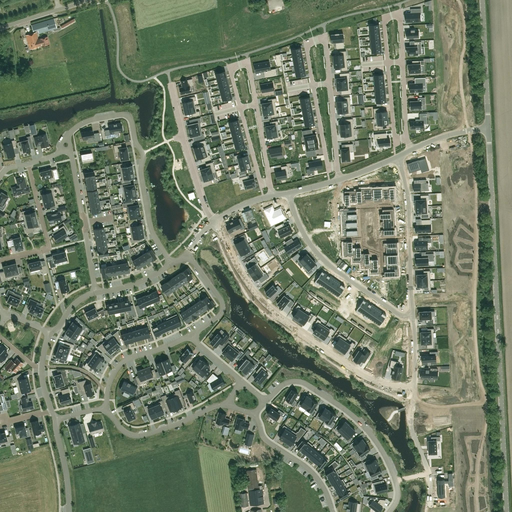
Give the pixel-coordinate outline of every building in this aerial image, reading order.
[(411,13),(406,14),(406,22),(420,22),(420,13),(421,13),(421,9),(412,9),(412,13),(411,13)] [(75,20),(74,18),(60,26),(62,28),(75,20)] [(31,25),(33,30),(37,29),(39,34),(57,28),(54,19),(31,25)] [(411,31),(407,31),(407,38),(419,38),(419,31),(415,31),(415,30),(411,30),(411,31)] [(40,46),(45,45),(49,43),(47,37),(38,39),(36,32),(26,35),(30,49),(40,46)] [(335,35),(331,35),(332,43),(334,42),(336,42),(336,49),(344,48),(343,41),(344,41),(343,34),(339,34),(339,33),(335,34),(335,35)] [(410,47),(406,47),(406,52),(408,52),(408,55),(415,55),(415,56),(419,56),(419,55),(421,54),(420,47),(421,47),(421,42),(414,42),(414,47),(410,47)] [(340,55),(333,56),(334,62),(347,60),(346,51),(340,52),(340,55)] [(334,63),(333,63),(333,67),(334,67),(334,68),(341,67),(341,71),(348,70),(347,60),(334,62),(334,63)] [(412,64),(408,65),(408,69),(409,69),(409,73),(410,73),(410,74),(415,74),(415,72),(421,72),(420,66),(423,66),(423,61),(414,61),(414,64),(412,64)] [(269,62),(254,64),(256,73),(264,71),(265,77),(277,75),(276,69),(271,70),(269,62)] [(336,79),(335,80),(336,84),(337,83),(337,84),(349,83),(348,78),(350,78),(349,73),(340,74),(340,78),(336,78),(336,79)] [(415,84),(410,84),(410,92),(423,92),(422,84),(426,84),(426,78),(415,78),(415,84)] [(183,87),(180,88),(181,94),(191,92),(190,86),(193,85),(192,79),(181,81),(182,85),(183,87)] [(273,83),(261,85),(262,92),(274,90),(273,83)] [(337,85),(336,85),(336,89),(337,89),(337,90),(341,90),(342,94),(351,94),(351,89),(349,89),(349,83),(337,84),(337,85)] [(189,101),(183,103),(184,109),(195,106),(194,101),(196,100),(195,96),(189,98),(189,101)] [(344,101),(337,102),(337,107),(351,106),(350,97),(343,98),(344,101)] [(262,105),(261,105),(262,109),(263,108),(263,110),(276,107),(275,102),(277,101),(276,98),(268,100),(269,103),(262,104),(262,105)] [(410,101),(410,110),(411,110),(411,109),(422,109),(422,104),(425,104),(425,98),(418,98),(418,101),(410,101)] [(195,106),(184,109),(186,114),(192,113),(193,117),(200,115),(199,111),(197,112),(195,106)] [(351,106),(337,107),(338,113),(345,113),(345,116),(352,115),(351,106)] [(263,111),(262,111),(263,115),(264,115),(264,116),(271,114),(271,117),(279,116),(279,112),(277,113),(276,107),(263,110),(263,111)] [(380,108),(373,109),(374,119),(388,118),(387,111),(380,112),(380,108)] [(416,121),(411,122),(411,128),(416,128),(416,129),(420,129),(420,128),(424,128),(423,124),(427,124),(427,114),(420,114),(420,119),(416,120),(416,121)] [(190,125),(188,125),(189,129),(190,131),(201,128),(200,123),(201,122),(200,118),(192,119),(193,124),(190,125)] [(388,118),(374,119),(376,119),(377,125),(375,125),(375,129),(382,128),(381,125),(388,124),(388,118)] [(340,125),(339,125),(339,129),(340,129),(341,130),(354,129),(353,119),(343,120),(344,124),(340,124),(340,125)] [(272,125),(265,126),(267,132),(278,130),(277,125),(279,124),(278,121),(271,122),(272,125)] [(114,124),(113,124),(113,125),(109,125),(110,130),(105,131),(106,138),(113,137),(113,133),(122,131),(122,130),(123,130),(122,126),(121,127),(121,123),(120,123),(116,124),(114,125),(114,124)] [(201,128),(190,131),(190,133),(191,137),(193,136),(196,136),(197,140),(205,138),(204,133),(203,134),(201,128)] [(341,131),(340,131),(340,135),(341,135),(341,136),(345,136),(345,140),(355,139),(354,129),(341,130),(341,131)] [(278,130),(267,132),(268,138),(274,137),(275,140),(281,139),(281,136),(279,136),(278,130)] [(310,130),(302,131),(303,137),(304,137),(306,144),(318,141),(317,139),(316,135),(311,136),(310,130)] [(93,131),(82,133),(83,140),(93,138),(94,141),(100,140),(99,133),(93,134),(93,131)] [(387,133),(374,134),(375,141),(377,141),(378,146),(390,145),(390,138),(387,138),(387,133)] [(41,145),(41,147),(48,145),(46,135),(39,136),(39,137),(34,138),(36,146),(41,145)] [(20,141),(23,152),(26,152),(26,153),(30,152),(29,145),(32,144),(30,136),(26,137),(27,139),(20,141)] [(15,155),(13,148),(16,147),(14,140),(10,141),(11,143),(3,145),(4,150),(6,150),(7,157),(15,155)] [(196,147),(193,148),(194,148),(195,154),(207,150),(205,145),(207,144),(205,140),(196,143),(195,143),(196,147)] [(318,141),(306,144),(307,150),(306,150),(307,156),(314,155),(313,149),(319,148),(318,144),(318,141)] [(113,146),(115,152),(119,151),(121,160),(128,159),(126,147),(121,148),(121,144),(113,146)] [(342,149),(341,149),(342,154),(342,156),(342,157),(342,161),(344,161),(344,162),(347,162),(347,161),(350,160),(349,151),(353,151),(353,144),(345,144),(346,149),(342,149)] [(281,147),(270,150),(271,157),(277,156),(283,155),(281,147)] [(207,150),(195,154),(197,159),(197,160),(200,159),(201,162),(202,162),(211,159),(210,155),(209,155),(207,150)] [(82,160),(93,159),(92,152),(81,154),(82,160)] [(241,154),(234,156),(235,159),(237,159),(238,164),(250,161),(248,155),(241,157),(241,154)] [(413,165),(408,167),(409,173),(420,169),(421,172),(426,171),(424,162),(427,161),(425,158),(412,162),(413,165)] [(239,168),(237,169),(238,175),(239,177),(246,175),(246,173),(245,169),(250,168),(251,168),(250,161),(238,164),(239,168)] [(311,169),(307,169),(308,176),(314,174),(314,170),(322,169),(320,161),(310,163),(311,169)] [(207,168),(201,170),(202,175),(202,176),(216,171),(213,162),(206,164),(207,168)] [(120,168),(121,174),(133,172),(132,171),(133,170),(133,166),(132,166),(132,165),(126,166),(126,163),(118,164),(119,168),(120,168)] [(282,171),(276,172),(277,179),(289,177),(287,166),(281,167),(282,171)] [(51,170),(51,169),(45,171),(44,170),(40,171),(41,175),(40,175),(40,176),(41,176),(42,179),(54,176),(55,180),(59,179),(57,171),(52,173),(52,170),(51,170)] [(216,171),(202,176),(203,176),(204,181),(211,179),(212,183),(219,181),(218,176),(216,171)] [(134,178),(134,177),(135,177),(134,172),(133,173),(133,172),(121,174),(122,180),(121,180),(121,183),(129,182),(129,179),(134,178)] [(248,176),(239,178),(241,183),(242,182),(244,189),(255,186),(254,183),(255,183),(254,178),(250,180),(249,175),(248,176)] [(26,188),(24,178),(17,179),(18,186),(12,188),(14,195),(29,191),(28,188),(26,188)] [(419,183),(413,184),(414,191),(428,191),(427,183),(426,183),(426,179),(419,180),(419,183)] [(122,188),(123,193),(122,193),(122,194),(135,191),(134,185),(129,186),(128,183),(119,184),(120,188),(122,188)] [(216,191),(208,193),(210,201),(215,199),(215,201),(221,199),(220,198),(225,197),(222,189),(225,188),(224,184),(214,187),(216,191)] [(43,201),(55,198),(53,192),(54,191),(53,188),(46,190),(47,193),(41,194),(43,201)] [(393,188),(385,189),(385,200),(389,199),(389,202),(394,202),(393,188)] [(368,189),(360,190),(360,191),(361,203),(365,203),(365,201),(369,200),(368,189)] [(376,189),(368,189),(369,200),(373,200),(373,203),(377,202),(376,189)] [(385,189),(376,189),(377,202),(381,202),(381,200),(385,200),(385,189)] [(131,202),(131,199),(136,198),(135,191),(122,194),(123,200),(122,200),(123,204),(130,202),(131,202)] [(352,191),(343,192),(344,205),(348,205),(348,203),(352,202),(352,191)] [(360,191),(352,191),(352,202),(356,202),(357,205),(361,204),(361,203),(360,191)] [(416,201),(415,201),(415,206),(416,206),(416,207),(428,206),(428,200),(429,200),(429,195),(421,195),(421,200),(416,200),(416,201)] [(56,204),(55,198),(43,201),(44,207),(50,206),(51,209),(58,207),(57,203),(56,204)] [(124,208),(126,207),(127,213),(139,211),(138,208),(139,208),(138,204),(131,206),(130,202),(123,204),(124,208)] [(416,208),(415,208),(415,212),(416,212),(416,213),(420,213),(422,213),(422,218),(430,218),(429,212),(428,212),(428,206),(416,207),(416,208)] [(272,207),(265,210),(272,224),(285,218),(281,208),(274,211),(272,207)] [(382,214),(379,214),(379,218),(382,218),(393,218),(392,209),(381,210),(382,214)] [(22,216),(23,215),(24,221),(36,218),(35,216),(36,216),(35,212),(29,213),(28,210),(21,212),(22,216)] [(345,215),(342,215),(342,219),(345,219),(356,218),(355,210),(344,211),(345,215)] [(128,219),(127,219),(128,223),(135,222),(135,218),(141,217),(140,214),(139,214),(139,211),(127,213),(128,219)] [(49,221),(49,222),(53,221),(54,222),(57,221),(58,221),(61,220),(61,221),(61,220),(59,213),(56,213),(52,214),(48,215),(48,216),(49,220),(48,220),(48,221),(49,221)] [(25,227),(26,233),(33,231),(32,226),(38,225),(37,221),(36,218),(24,221),(26,227),(25,227)] [(345,223),(343,223),(343,227),(345,227),(356,227),(356,218),(345,219),(345,223)] [(382,222),(380,222),(380,227),(382,227),(393,226),(393,218),(382,218),(382,222)] [(228,225),(227,226),(231,233),(240,227),(241,229),(243,228),(242,228),(244,226),(245,227),(242,222),(240,223),(237,219),(230,223),(230,224),(229,225),(228,224),(228,225)] [(417,225),(416,225),(416,233),(428,232),(428,224),(431,224),(430,219),(421,220),(422,224),(417,225)] [(136,225),(135,222),(128,223),(128,227),(129,227),(130,233),(142,231),(142,230),(143,229),(142,225),(141,225),(141,224),(136,225)] [(282,224),(275,227),(278,231),(282,237),(292,232),(289,225),(285,227),(284,228),(282,224)] [(67,231),(64,226),(58,229),(59,232),(54,236),(54,237),(53,237),(55,241),(57,241),(67,235),(65,232),(67,231)] [(382,230),(380,231),(380,235),(394,234),(393,226),(382,227),(382,230)] [(345,231),(343,231),(343,236),(357,235),(356,227),(345,227),(345,231)] [(142,231),(130,233),(131,239),(130,239),(131,243),(139,241),(138,238),(143,237),(143,236),(144,236),(144,232),(143,232),(142,231)] [(238,242),(234,244),(236,248),(237,247),(238,250),(249,244),(246,239),(247,238),(245,234),(238,238),(240,241),(238,242)] [(15,246),(16,250),(18,249),(19,250),(22,249),(22,248),(23,248),(22,247),(23,246),(22,243),(21,243),(20,236),(9,239),(10,240),(7,241),(8,247),(11,246),(11,247),(15,246)] [(418,241),(416,241),(416,244),(416,249),(427,249),(427,242),(431,242),(431,237),(423,238),(423,241),(418,241)] [(290,239),(285,242),(287,245),(291,252),(302,246),(300,243),(299,242),(297,239),(294,241),(292,242),(290,239)] [(353,242),(344,242),(345,253),(349,253),(349,255),(353,255),(353,248),(353,242)] [(396,243),(383,243),(383,248),(385,248),(385,251),(396,251),(396,243)] [(249,244),(238,250),(239,252),(238,252),(240,256),(244,254),(246,253),(248,256),(254,252),(252,249),(249,244)] [(353,248),(353,255),(353,259),(357,259),(357,261),(361,261),(362,261),(361,254),(361,247),(353,248)] [(151,249),(146,252),(151,260),(156,257),(151,249)] [(385,255),(383,255),(383,260),(397,259),(396,251),(385,251),(385,255)] [(65,252),(52,255),(54,260),(48,262),(50,268),(56,267),(55,263),(67,260),(65,252)] [(141,255),(146,263),(151,260),(146,252),(141,255)] [(361,254),(362,261),(361,261),(362,265),(366,265),(366,267),(370,267),(370,260),(370,259),(370,253),(361,254)] [(417,262),(416,262),(416,265),(429,265),(428,261),(434,261),(433,253),(425,254),(426,258),(422,258),(417,258),(417,262)] [(300,255),(294,261),(297,263),(298,262),(303,266),(311,259),(307,254),(304,257),(303,257),(302,257),(300,255)] [(141,255),(137,258),(142,266),(146,263),(141,255)] [(255,257),(247,262),(250,267),(247,269),(251,275),(261,268),(257,263),(258,262),(255,257)] [(137,269),(142,266),(137,258),(132,261),(137,269)] [(311,259),(303,266),(307,271),(306,272),(309,275),(314,270),(312,268),(312,267),(315,264),(316,263),(311,259)] [(370,259),(370,260),(370,267),(370,271),(374,270),(374,273),(379,272),(378,259),(370,259)] [(397,259),(383,260),(383,264),(386,264),(386,268),(397,267),(397,259)] [(41,266),(40,261),(35,262),(33,262),(28,264),(29,264),(28,265),(29,269),(30,269),(30,271),(39,269),(40,272),(42,271),(42,274),(47,272),(45,265),(41,266)] [(16,263),(9,265),(12,277),(18,275),(19,276),(22,275),(20,268),(17,269),(16,263)] [(7,278),(12,277),(9,265),(3,267),(4,272),(0,272),(0,275),(1,281),(7,279),(7,278)] [(386,272),(384,272),(384,276),(397,276),(397,267),(386,268),(386,272)] [(187,281),(193,278),(189,273),(191,272),(188,268),(181,272),(182,272),(187,281)] [(261,268),(251,275),(255,280),(258,278),(261,283),(269,278),(265,272),(264,273),(261,268)] [(323,271),(316,281),(320,284),(327,274),(323,271)] [(424,274),(417,275),(417,280),(417,281),(431,280),(430,271),(423,271),(424,274)] [(187,281),(182,272),(176,276),(182,285),(187,281)] [(327,274),(320,284),(324,286),(330,277),(327,274)] [(182,285),(176,276),(171,279),(177,288),(182,285)] [(330,277),(324,286),(327,289),(334,279),(330,277)] [(177,288),(171,279),(166,282),(167,282),(172,291),(177,288)] [(334,279),(327,289),(331,292),(338,282),(334,279)] [(69,290),(68,284),(66,284),(65,280),(58,281),(55,282),(56,289),(60,288),(61,292),(69,290)] [(431,280),(417,281),(417,282),(418,287),(423,287),(423,290),(431,290),(431,280)] [(161,286),(165,291),(163,292),(166,296),(172,291),(167,282),(161,286)] [(338,282),(331,292),(335,294),(342,285),(338,282)] [(265,292),(270,297),(271,297),(270,297),(276,292),(278,294),(282,290),(278,285),(276,287),(273,284),(273,285),(266,292),(265,292)] [(342,285),(335,294),(339,297),(346,287),(342,285)] [(14,292),(8,290),(6,295),(9,297),(7,301),(6,302),(7,302),(10,304),(13,305),(16,306),(17,307),(17,306),(20,300),(21,300),(22,297),(17,295),(15,298),(12,296),(14,292)] [(157,291),(151,293),(155,302),(160,299),(157,291)] [(151,293),(146,295),(150,304),(155,302),(151,293)] [(150,304),(146,295),(141,297),(145,306),(150,304)] [(285,295),(277,304),(280,306),(279,307),(282,309),(286,304),(290,307),(294,302),(285,295)] [(138,305),(135,306),(138,316),(141,316),(140,314),(143,313),(141,307),(145,306),(141,297),(136,300),(138,305)] [(211,300),(210,301),(206,297),(201,300),(207,309),(214,304),(211,300)] [(33,313),(36,314),(40,316),(40,315),(41,316),(43,312),(42,311),(43,309),(35,305),(36,302),(30,300),(27,306),(31,308),(29,311),(29,312),(29,311),(33,313)] [(128,300),(123,302),(125,310),(128,310),(130,315),(133,314),(134,316),(136,316),(136,313),(133,305),(130,306),(128,300)] [(202,312),(207,309),(201,300),(196,303),(202,312)] [(363,300),(356,310),(360,312),(367,303),(363,300)] [(196,303),(191,307),(197,315),(202,312),(196,303)] [(367,303),(360,312),(363,315),(370,305),(367,303)] [(297,312),(293,317),(299,321),(305,311),(300,308),(301,306),(298,305),(294,310),(297,312)] [(370,305),(363,315),(367,318),(374,308),(370,305)] [(192,319),(197,316),(197,315),(191,307),(186,310),(192,319)] [(88,311),(85,313),(88,320),(101,314),(102,316),(105,315),(104,315),(103,309),(97,312),(94,308),(91,309),(88,311)] [(374,308),(367,318),(371,320),(378,311),(374,308)] [(180,314),(183,318),(184,317),(187,322),(192,319),(186,310),(180,314)] [(305,311),(299,321),(304,325),(307,320),(309,322),(314,315),(311,313),(310,315),(305,311)] [(378,311),(371,320),(375,323),(381,313),(378,311)] [(431,311),(419,312),(420,319),(426,319),(426,324),(435,323),(435,316),(432,316),(431,311)] [(381,313),(375,323),(378,326),(385,316),(381,313)] [(177,327),(182,324),(177,314),(172,316),(177,327)] [(177,327),(172,316),(167,319),(172,329),(177,327)] [(163,323),(167,331),(172,329),(167,319),(168,321),(163,323)] [(316,329),(313,332),(319,336),(325,326),(320,322),(321,321),(318,319),(313,326),(316,328),(316,329)] [(72,321),(69,327),(80,334),(83,329),(83,330),(86,326),(80,321),(78,325),(72,321)] [(157,336),(162,334),(157,323),(152,326),(157,336)] [(158,325),(157,323),(162,334),(162,333),(167,331),(163,323),(158,325)] [(325,326),(319,336),(324,339),(327,336),(327,335),(330,337),(334,330),(331,328),(330,329),(325,326)] [(69,327),(65,332),(70,336),(67,340),(74,343),(77,340),(76,339),(80,334),(69,327)] [(145,338),(151,336),(148,327),(143,328),(145,338)] [(428,332),(421,332),(421,338),(433,338),(433,332),(434,332),(434,328),(427,329),(428,332)] [(112,335),(106,340),(115,350),(117,348),(117,349),(121,346),(116,341),(119,338),(117,331),(112,335)] [(127,333),(122,334),(124,344),(130,342),(127,333)] [(213,339),(211,342),(212,344),(212,345),(215,347),(215,346),(216,347),(221,341),(224,343),(229,337),(225,333),(222,336),(218,333),(215,336),(212,338),(213,339)] [(338,341),(334,346),(339,350),(346,340),(347,339),(339,333),(335,339),(338,341)] [(433,338),(421,338),(421,344),(427,344),(427,348),(434,348),(433,338)] [(97,347),(102,351),(102,352),(106,349),(110,355),(113,352),(112,351),(115,350),(106,340),(97,347)] [(227,357),(235,347),(231,343),(231,342),(228,340),(223,346),(226,348),(222,352),(223,353),(223,354),(225,356),(226,355),(227,357)] [(346,340),(339,350),(345,353),(349,348),(352,350),(355,344),(352,342),(351,344),(346,340)] [(57,348),(58,349),(57,350),(69,354),(72,348),(72,349),(74,345),(66,342),(65,346),(60,344),(59,344),(57,348)] [(240,351),(235,347),(227,357),(232,361),(236,356),(239,359),(244,353),(241,350),(240,351)] [(96,349),(90,358),(101,365),(105,360),(99,356),(101,353),(96,349)] [(193,354),(187,349),(180,358),(185,363),(183,366),(185,368),(190,362),(188,360),(193,354)] [(56,352),(54,356),(59,358),(59,359),(61,360),(60,363),(67,363),(68,360),(67,360),(69,354),(69,355),(69,354),(57,350),(57,352),(56,351),(56,352)] [(242,370),(251,359),(248,356),(251,352),(248,350),(240,358),(242,360),(238,366),(242,370)] [(359,351),(354,359),(356,361),(355,362),(359,364),(359,363),(360,363),(362,361),(364,363),(367,359),(371,353),(366,350),(363,353),(359,351)] [(430,356),(422,356),(422,364),(427,364),(428,364),(431,364),(436,363),(436,356),(438,356),(438,351),(430,352),(430,356)] [(379,352),(377,357),(374,364),(377,366),(375,370),(381,372),(385,360),(380,358),(382,353),(379,352)] [(15,372),(23,364),(17,358),(12,364),(10,362),(5,367),(9,371),(11,368),(15,372)] [(90,358),(84,366),(89,370),(91,367),(97,371),(101,365),(90,358)] [(168,359),(162,361),(167,373),(172,371),(173,372),(176,370),(174,365),(171,366),(168,359)] [(189,367),(196,374),(205,363),(203,360),(202,361),(200,359),(196,364),(193,362),(189,367)] [(255,369),(258,365),(251,359),(242,370),(247,374),(248,373),(250,375),(255,369)] [(391,360),(389,367),(394,368),(392,377),(400,379),(403,367),(397,366),(398,362),(391,360)] [(156,372),(157,376),(158,378),(161,376),(161,375),(167,373),(162,361),(156,363),(159,371),(156,372)] [(205,363),(196,374),(201,378),(200,378),(203,381),(209,374),(206,372),(210,368),(208,366),(208,365),(205,363)] [(145,368),(144,369),(148,380),(154,378),(154,379),(158,378),(156,372),(155,370),(152,371),(150,366),(149,367),(148,366),(144,368),(145,368)] [(258,375),(254,379),(258,382),(260,384),(268,374),(265,372),(266,370),(262,366),(256,372),(258,374),(258,375)] [(421,378),(430,378),(430,379),(430,377),(434,377),(435,372),(437,372),(437,368),(430,368),(430,370),(429,370),(429,369),(426,369),(426,370),(421,370),(421,374),(421,378)] [(58,374),(54,376),(56,383),(55,383),(56,387),(64,385),(64,384),(62,377),(66,375),(64,370),(57,369),(58,374)] [(139,376),(136,378),(139,383),(139,385),(143,383),(142,382),(148,380),(144,369),(141,370),(141,369),(137,370),(139,376)] [(17,387),(29,384),(28,377),(22,379),(21,373),(13,376),(14,381),(15,381),(17,387)] [(207,380),(209,383),(210,382),(215,390),(225,384),(221,377),(217,379),(215,376),(216,375),(213,373),(207,380)] [(85,380),(78,382),(81,391),(85,389),(87,396),(94,394),(91,383),(87,384),(85,380)] [(125,381),(121,390),(134,396),(138,387),(131,384),(129,383),(125,381)] [(17,393),(18,398),(25,396),(24,392),(31,390),(29,384),(17,387),(18,393),(17,393)] [(63,395),(59,396),(60,399),(61,404),(65,403),(66,404),(71,402),(68,393),(70,393),(68,388),(61,390),(62,394),(62,393),(63,395)] [(179,389),(174,391),(175,393),(171,395),(177,409),(183,407),(182,406),(186,404),(179,389)] [(298,394),(292,390),(284,402),(290,406),(291,405),(293,406),(297,401),(294,400),(298,394)] [(184,398),(187,397),(190,403),(196,400),(192,391),(186,394),(183,395),(184,398)] [(167,396),(166,394),(161,396),(162,400),(165,408),(167,412),(170,410),(171,411),(177,409),(171,395),(167,396)] [(300,400),(297,405),(300,407),(301,405),(306,409),(305,410),(306,410),(312,400),(307,396),(303,402),(300,400)] [(21,403),(23,411),(26,410),(27,411),(30,410),(30,409),(33,408),(32,401),(28,402),(27,397),(21,398),(22,403),(21,403)] [(161,416),(164,415),(162,409),(165,408),(162,400),(159,402),(159,403),(154,405),(158,416),(160,415),(161,416)] [(312,400),(306,410),(311,414),(313,416),(317,411),(314,409),(318,403),(312,400)] [(124,410),(124,411),(124,410),(126,414),(126,415),(127,416),(127,417),(129,420),(129,421),(130,420),(130,421),(134,420),(133,419),(135,418),(136,418),(136,417),(132,409),(135,408),(132,402),(127,405),(128,408),(124,410)] [(154,405),(148,407),(148,405),(144,406),(147,414),(150,413),(153,419),(156,418),(156,417),(158,416),(154,405)] [(271,408),(267,414),(279,422),(283,416),(282,416),(284,413),(279,410),(277,412),(271,408)] [(319,412),(315,417),(318,419),(319,417),(325,421),(323,423),(324,423),(331,412),(325,408),(321,414),(319,412)] [(331,412),(324,423),(332,428),(335,423),(332,421),(336,415),(331,412)] [(226,415),(219,413),(216,423),(223,425),(224,424),(228,425),(230,419),(225,418),(226,415)] [(236,428),(234,432),(240,434),(241,430),(242,430),(243,428),(248,429),(249,423),(245,422),(245,420),(238,417),(235,428),(236,428)] [(31,422),(34,434),(41,433),(41,434),(45,433),(42,424),(39,425),(38,421),(31,422)] [(89,426),(91,434),(103,430),(101,422),(96,423),(96,422),(92,424),(92,425),(89,426)] [(338,425),(334,429),(336,431),(337,431),(342,435),(350,426),(345,422),(340,427),(338,425)] [(79,423),(69,426),(71,431),(72,431),(72,433),(71,434),(73,438),(76,437),(78,442),(84,441),(82,434),(79,424),(79,423)] [(25,429),(24,425),(15,427),(16,434),(19,433),(20,437),(29,435),(28,428),(25,429)] [(285,442),(291,433),(285,429),(287,427),(284,425),(281,430),(283,432),(280,438),(285,442)] [(350,426),(342,435),(347,440),(346,440),(348,443),(353,438),(350,436),(355,431),(350,426)] [(291,445),(295,439),(297,441),(306,431),(301,428),(298,432),(298,431),(296,433),(292,431),(291,433),(285,442),(291,445)] [(6,437),(5,433),(1,434),(1,433),(0,433),(0,443),(0,442),(4,441),(5,444),(11,442),(9,436),(6,437)] [(429,440),(428,441),(429,453),(429,454),(437,453),(436,441),(440,441),(440,437),(431,437),(431,440),(429,441),(429,440)] [(355,441),(350,444),(352,447),(353,446),(357,452),(366,444),(362,439),(357,443),(355,441)] [(302,440),(297,447),(301,451),(308,442),(307,444),(302,440)] [(308,442),(301,451),(305,454),(312,445),(308,442)] [(366,444),(357,452),(361,457),(360,458),(362,460),(366,457),(365,454),(370,450),(366,444)] [(305,454),(309,458),(316,450),(312,446),(313,445),(312,445),(305,454)] [(87,458),(88,464),(94,462),(90,448),(84,449),(86,455),(87,458)] [(316,450),(309,458),(313,461),(320,453),(316,450)] [(320,453),(313,461),(317,464),(324,456),(320,453)] [(324,456),(317,464),(322,468),(328,460),(324,456)] [(368,460),(363,463),(367,471),(368,471),(379,466),(376,460),(371,462),(369,463),(368,460)] [(329,468),(325,471),(327,476),(336,471),(335,468),(339,465),(335,461),(328,466),(329,468)] [(379,466),(368,471),(371,477),(370,477),(371,480),(376,478),(375,475),(377,474),(382,472),(379,466)] [(262,485),(258,486),(256,469),(246,470),(250,505),(264,504),(262,485)] [(336,471),(327,476),(330,480),(339,475),(336,471)] [(339,475),(330,480),(333,485),(343,479),(341,480),(338,476),(339,475)] [(333,485),(336,490),(345,484),(343,479),(333,485)] [(381,481),(372,483),(375,493),(387,490),(386,484),(382,485),(381,481)] [(345,484),(336,490),(338,494),(346,490),(344,485),(346,484),(345,484)] [(346,490),(338,494),(341,499),(349,495),(351,494),(350,492),(348,493),(346,490)] [(242,506),(248,506),(247,493),(240,493),(242,506)] [(371,502),(369,506),(377,511),(379,511),(380,511),(383,507),(382,507),(377,503),(374,501),(376,499),(370,498),(369,500),(370,501),(369,501),(371,502)] [(347,508),(347,511),(348,511),(347,511),(359,511),(359,510),(360,503),(357,503),(357,502),(349,501),(348,508),(347,508)]
